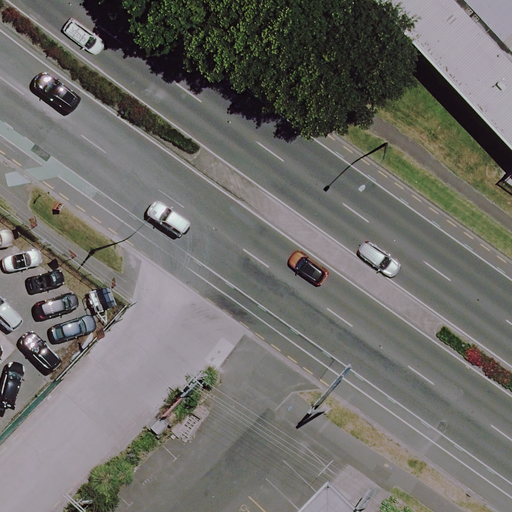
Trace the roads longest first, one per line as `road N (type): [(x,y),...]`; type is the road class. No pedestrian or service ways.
road 1 (secondary): [(511,444),(0,78)]
road 2 (secondary): [(66,0),(511,321)]
